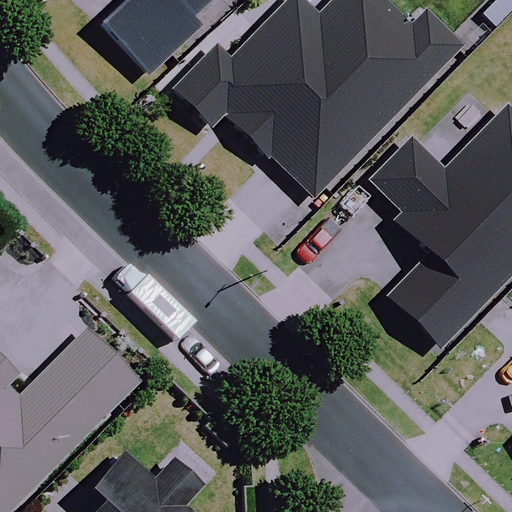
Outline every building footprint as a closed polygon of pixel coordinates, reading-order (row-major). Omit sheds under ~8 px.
[(125,0),(94,32),(146,84),(195,35),(190,30),(220,0),(125,0)] [(406,34),(370,0),(336,0),(313,24),(289,1),(226,67),(210,52),(165,99),(205,137),(222,120),(311,205),(454,54),(419,20),(406,34)] [(511,127),(499,115),(437,178),(405,147),(369,184),(402,216),(391,227),(424,260),(382,304),(432,353),(511,272),(511,127)] [(76,337),(32,381),(15,365),(7,374),(0,366),(0,511),(5,511),(129,389),(76,337)] [(146,485),(114,456),(83,490),(98,504),(90,511),(179,511),(196,494),(164,466),(146,485)]
